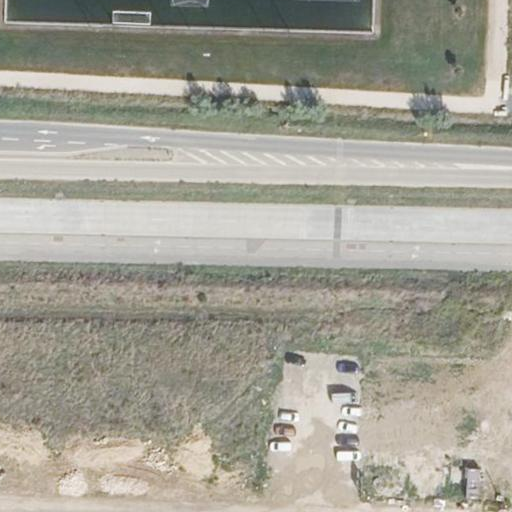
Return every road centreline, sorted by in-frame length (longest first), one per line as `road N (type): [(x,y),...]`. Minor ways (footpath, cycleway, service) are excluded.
road 1 (secondary): [(511,169),(340,147),(0,136)]
road 2 (secondary): [(0,167),(511,170)]
